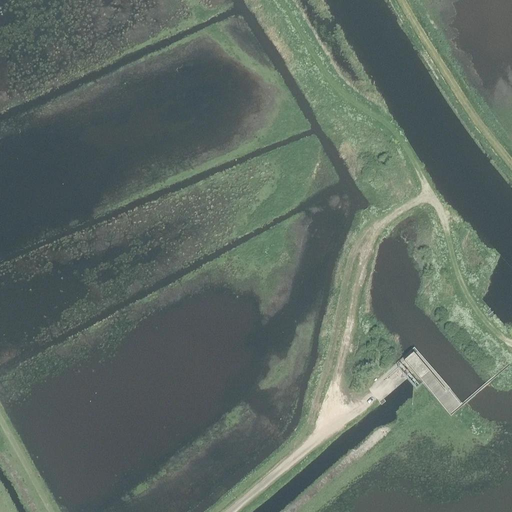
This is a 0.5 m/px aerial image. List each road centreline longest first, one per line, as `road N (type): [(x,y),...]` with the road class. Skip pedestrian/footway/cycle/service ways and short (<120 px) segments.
road 1 (track): [(280,0),(340,95),(406,147),(444,219),(459,281),(477,312),(511,344)]
road 2 (track): [(322,433),(369,235),(428,193)]
road 3 (track): [(511,164),(401,0)]
road 4 (track): [(230,511),(373,396)]
